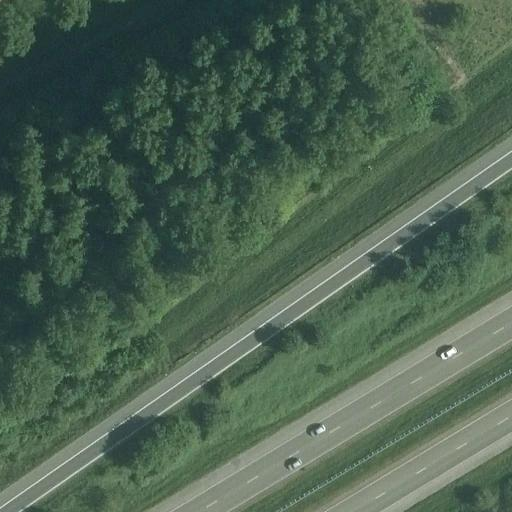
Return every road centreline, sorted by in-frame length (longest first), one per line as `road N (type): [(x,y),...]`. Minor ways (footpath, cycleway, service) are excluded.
road 1 (trunk): [(511,158),(7,511)]
road 2 (trunk): [(511,322),(201,511)]
road 3 (trunk): [(359,511),(511,419)]
